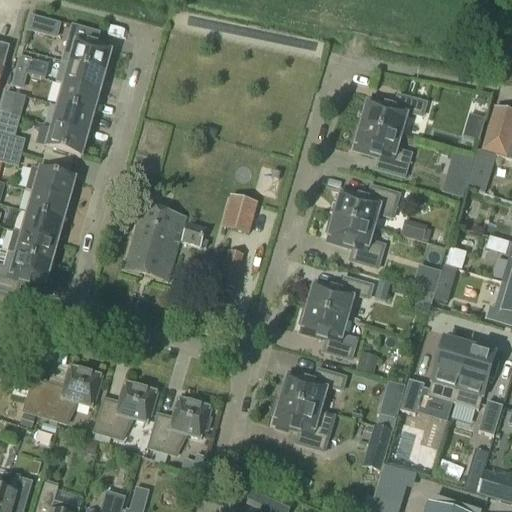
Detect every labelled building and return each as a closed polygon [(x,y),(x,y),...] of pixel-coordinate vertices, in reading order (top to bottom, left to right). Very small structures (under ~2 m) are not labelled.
[(55,39),(59,27),(31,19),(28,31),(55,39)] [(109,73),(113,59),(109,59),(111,51),(70,39),(63,64),(104,76),(105,72),(109,73)] [(0,80),(9,49),(0,47),(0,80)] [(46,82),(49,73),(30,68),(32,63),(23,61),(19,74),(28,77),(46,82)] [(104,76),(63,64),(61,64),(56,85),(64,87),(98,97),(104,76)] [(24,91),(28,77),(19,74),(15,88),(24,91)] [(93,117),(98,97),(64,87),(59,108),(93,117)] [(422,118),(426,106),(398,98),(395,110),(383,107),(384,104),(373,100),(372,104),(369,103),(362,128),(400,139),(408,114),(422,118)] [(10,117),(14,103),(5,100),(1,114),(10,117)] [(87,138),(93,117),(59,108),(53,129),(87,138)] [(511,163),(511,146),(511,147),(511,144),(511,114),(495,110),(482,154),(495,158),(511,163)] [(400,139),(362,128),(361,131),(357,130),(353,144),(357,145),(354,152),(380,160),(377,172),(404,180),(411,157),(396,153),(400,139)] [(81,160),(87,138),(53,129),(47,150),(81,160)] [(209,130),(207,138),(214,140),(216,132),(209,130)] [(0,135),(0,149),(21,155),(25,143),(0,135)] [(0,149),(0,165),(2,166),(17,170),(21,155),(0,149)] [(479,153),(472,176),(489,181),(495,158),(482,154),(479,153)] [(68,204),(74,183),(32,171),(26,192),(34,195),(68,204)] [(448,176),(442,195),(463,201),(469,182),(448,176)] [(392,221),(399,198),(371,190),(368,202),(342,194),(335,219),(374,231),(378,217),(392,221)] [(62,225),(68,204),(34,195),(28,216),(62,225)] [(228,209),(222,230),(248,237),(253,216),(256,207),(230,200),(228,209)] [(187,220),(142,209),(124,273),(168,284),(179,246),(182,247),(182,246),(200,251),(206,232),(187,225),(183,238),(182,238),(187,220)] [(57,246),(62,225),(28,216),(23,236),(57,246)] [(374,231),(335,219),(334,223),(331,222),(327,236),(330,237),(328,244),(353,252),(350,264),(377,272),(384,249),(369,245),(374,231)] [(424,231),(405,225),(401,239),(420,244),(424,231)] [(23,236),(15,234),(9,255),(51,267),(57,246),(23,236)] [(510,261),(503,286),(511,288),(511,247),(508,246),(504,260),(510,261)] [(233,291),(242,258),(229,254),(220,287),(233,291)] [(51,267),(9,255),(4,271),(0,269),(0,292),(17,298),(20,285),(44,292),(46,284),(49,285),(53,272),(50,271),(51,267)] [(436,285),(417,280),(414,291),(433,297),(436,285)] [(369,302),(372,289),(345,281),(341,293),(316,286),(308,310),(347,321),(354,297),(369,302)] [(385,304),(390,286),(379,283),(374,301),(385,304)] [(511,288),(503,286),(501,286),(493,312),(489,311),(486,323),(509,330),(511,320),(511,288)] [(434,304),(446,308),(450,294),(438,290),(434,304)] [(428,316),(430,310),(433,299),(420,295),(415,312),(428,316)] [(347,321),(308,310),(307,315),(304,314),(300,327),(303,328),(301,336),(326,343),(323,355),(350,363),(354,351),(340,347),(347,321)] [(427,399),(452,407),(468,353),(443,345),(427,399)] [(468,353),(452,407),(477,414),(486,385),(492,387),(498,364),(493,362),(494,360),(468,353)] [(372,377),(377,361),(361,355),(355,372),(372,377)] [(91,377),(92,374),(81,371),(80,374),(70,371),(64,391),(49,386),(39,419),(66,427),(76,409),(91,413),(101,380),(91,377)] [(342,393),(345,381),(318,373),(314,385),(289,377),(281,403),(320,414),(327,389),(342,393)] [(39,419),(49,386),(33,382),(24,415),(39,419)] [(409,384),(406,394),(400,414),(415,419),(424,388),(409,384)] [(390,385),(386,398),(401,403),(405,390),(390,385)] [(146,394),(147,390),(136,387),(135,390),(125,387),(119,407),(104,402),(95,435),(122,443),(133,422),(147,426),(156,396),(146,394)] [(200,409),(201,406),(190,403),(189,406),(179,403),(173,422),(158,418),(148,451),(175,459),(186,437),(201,442),(204,432),(207,433),(210,422),(207,421),(210,412),(200,409)] [(320,414),(281,403),(280,406),(277,405),(273,419),(276,420),(274,427),(277,428),(276,432),(288,435),(289,432),(300,435),(296,447),(324,455),(331,432),(316,428),(320,414)] [(501,409),(487,405),(478,435),(492,440),(501,409)] [(345,417),(340,435),(354,439),(359,421),(345,417)] [(379,422),(377,429),(392,434),(396,421),(381,417),(379,422)] [(33,423),(24,420),(21,430),(30,433),(33,423)] [(43,427),(42,433),(55,437),(56,431),(43,427)] [(373,428),(361,470),(380,475),(392,434),(377,429),(373,428)] [(87,448),(84,460),(93,463),(97,451),(87,448)] [(200,480),(206,461),(197,457),(194,465),(185,462),(181,473),(200,480)] [(34,465),(30,476),(38,478),(41,467),(34,465)] [(483,475),(476,497),(511,508),(511,482),(501,479),(501,480),(498,479),(491,500),(477,496),(484,475),(483,475)] [(24,511),(33,485),(4,476),(0,491),(0,511),(24,511)] [(256,487),(239,479),(230,498),(247,506),(256,487)] [(151,485),(154,499),(166,496),(163,483),(151,485)] [(75,511),(53,505),(57,491),(45,487),(37,511),(75,511)] [(122,511),(121,511),(124,501),(105,496),(100,511),(122,511)] [(142,511),(145,500),(134,497),(129,511),(127,511),(126,511),(125,511),(142,511)]
